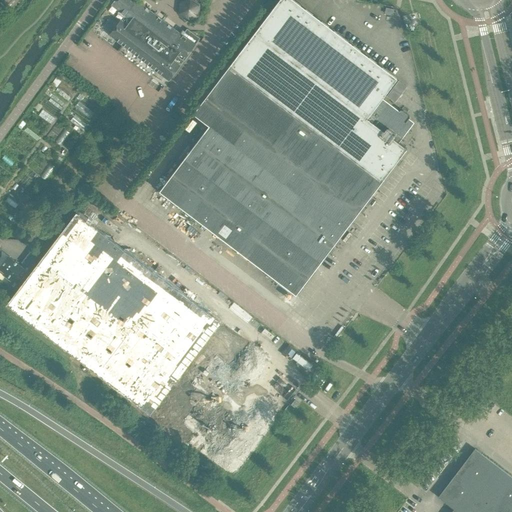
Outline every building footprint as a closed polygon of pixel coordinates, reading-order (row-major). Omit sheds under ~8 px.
[(17,0),(2,0),(1,1),(9,9),(17,0)] [(182,35),(180,33),(176,30),(136,0),(114,0),(111,5),(119,11),(117,13),(124,18),(122,21),(121,20),(109,35),(122,44),(117,51),(166,88),(197,47),(195,45),(200,38),(187,29),(182,35)] [(398,142),(410,127),(405,123),(409,118),(409,117),(409,116),(409,115),(402,110),(401,110),(400,110),(399,110),(399,111),(382,98),(397,78),(293,0),(279,0),(194,113),(193,113),(209,126),(159,191),(296,295),(347,227),(406,149),(398,142)] [(195,0),(159,0),(162,1),(161,6),(171,14),(177,13),(183,16),(176,30),(180,33),(186,19),(187,20),(199,15),(199,3),(195,0)] [(246,341),(76,212),(6,305),(214,463),(253,412),(230,395),(231,394),(226,390),(225,392),(220,389),(222,387),(215,382),(218,379),(205,370),(216,355),(228,365),(246,341)] [(28,273),(35,265),(25,257),(21,262),(23,264),(21,267),(8,256),(0,266),(0,268),(5,272),(3,274),(11,281),(16,275),(22,279),(27,272),(28,273)] [(511,511),(511,477),(474,449),(438,497),(454,509),(451,511),(511,511)]
